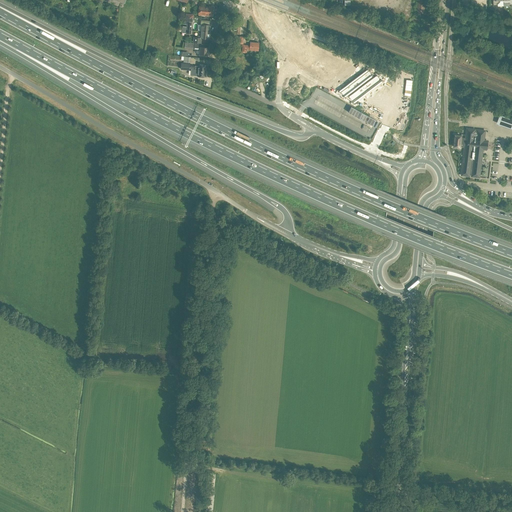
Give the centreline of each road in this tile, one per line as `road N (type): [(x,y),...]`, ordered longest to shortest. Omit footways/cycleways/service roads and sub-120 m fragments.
road 1 (motorway): [(511,253),(182,109),(0,12)]
road 2 (motorway): [(0,34),(167,123),(511,273)]
road 3 (motorway): [(0,38),(282,209),(284,233)]
road 4 (motorway): [(311,128),(296,136),(182,91),(0,3)]
road 5 (unclassified): [(284,233),(0,67)]
road 6 (track): [(213,189),(183,511)]
road 7 (primary): [(433,136),(409,100),(307,60),(265,0)]
road 8 (primary): [(260,0),(303,64),(407,105),(425,134)]
road 9 (primary): [(394,511),(411,317)]
road 10 (unclassified): [(232,4),(246,10),(278,59),(280,108)]
